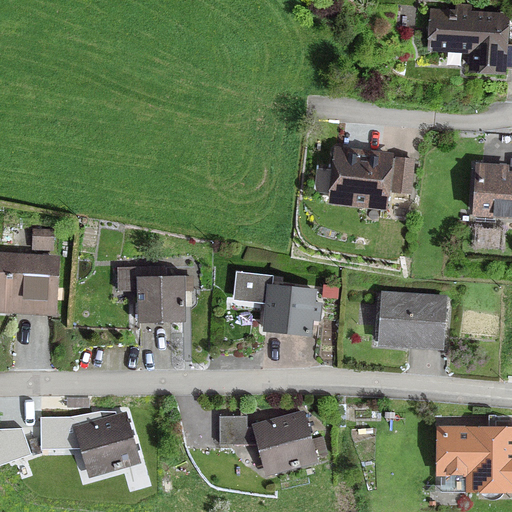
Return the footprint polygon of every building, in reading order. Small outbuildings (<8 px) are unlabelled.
[(471,70),(500,72),(503,19),(432,15),(430,48),(472,51),(471,70)] [(407,194),(410,161),(395,160),(394,172),(387,172),(388,159),(335,153),(329,201),(382,207),(384,191),(407,194)] [(511,176),(505,176),(505,169),(476,167),(473,214),(511,216),(511,176)] [(32,246),(50,247),(50,234),(32,233),(32,246)] [(0,311),(14,313),(14,309),(48,311),(51,311),(54,261),(0,258),(0,311)] [(309,317),(317,317),(318,305),(311,304),(312,293),(268,288),(269,279),(236,276),(234,299),(266,302),(263,330),(308,335),(309,317)] [(136,279),(137,322),(182,321),(182,302),(189,302),(188,290),(181,291),(181,279),(136,279)] [(377,342),(441,347),(444,301),(380,297),(377,342)] [(314,459),(302,415),(257,428),(269,471),(289,466),(290,468),(297,466),(297,464),(314,459)] [(137,460),(124,417),(42,419),(43,447),(83,447),(92,473),(137,460)] [(244,445),(244,430),(218,430),(218,445),(244,445)] [(511,438),(510,435),(507,433),(505,433),(501,433),(497,435),(495,438),(494,442),(487,442),(487,433),(440,432),(439,473),(468,473),(468,488),(478,488),(478,492),(480,496),(483,499),(487,500),(493,500),(498,498),(502,493),(503,488),(511,488),(511,438)]
